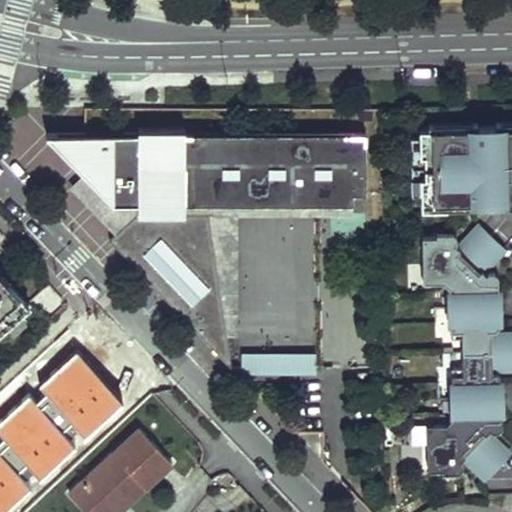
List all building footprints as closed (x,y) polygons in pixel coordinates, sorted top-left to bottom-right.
[(511,124),(476,126),(476,136),(463,136),(463,126),(419,127),(421,207),(447,206),(447,200),(490,199),(490,194),(497,194),(497,199),(497,205),(511,204),(511,124)] [(83,131),(48,131),(86,171),(115,201),(140,197),(140,212),(138,212),(117,232),(111,237),(233,366),(228,333),(210,212),(214,211),(212,201),(298,202),(299,173),(314,173),(314,202),(315,173),(355,172),(355,192),(368,192),(368,132),(187,131),(187,126),(140,126),(140,131),(83,131)] [(476,126),(463,126),(463,136),(476,136),(476,126)] [(86,171),(71,185),(117,232),(138,212),(140,212),(140,197),(115,201),(86,171)] [(228,333),(240,334),(240,214),(355,214),(355,192),(355,172),(315,173),(314,202),(314,173),(299,173),(298,202),(212,201),(214,211),(210,212),(228,333)] [(474,224),(457,242),(455,244),(459,248),(479,228),(474,224)] [(436,236),(422,236),(423,282),(443,281),(450,289),(451,338),(462,338),(463,368),(452,368),(453,417),(446,423),(426,424),(428,470),(442,470),(442,473),(458,472),(462,468),(462,462),(460,460),(464,456),(485,476),(506,453),(486,433),(490,429),(492,431),(498,431),(502,427),(502,410),(498,410),(498,384),(501,384),(501,378),(496,373),(489,373),(489,367),(511,367),(511,335),(488,335),(488,330),(495,329),(500,325),(499,319),(496,319),(496,292),(499,292),(498,276),(494,272),(488,272),(486,274),(482,270),(501,249),(479,228),(459,248),(455,244),(457,242),(457,237),(452,232),(436,233),(436,236)] [(486,274),(488,272),(506,253),(501,249),(482,270),(486,274)] [(0,329),(3,327),(18,314),(25,307),(3,283),(0,285),(0,329)] [(24,321),(18,314),(3,327),(9,334),(24,321)] [(316,352),(240,350),(240,370),(315,373),(316,352)] [(0,405),(0,456),(25,432),(0,405)] [(510,449),(492,431),(490,429),(486,433),(506,453),(510,449)] [(141,430),(71,495),(86,511),(103,511),(122,494),(130,502),(172,462),(141,430)] [(460,460),(462,462),(481,480),(485,476),(464,456),(460,460)] [(122,494),(103,511),(119,511),(130,502),(122,494)]
